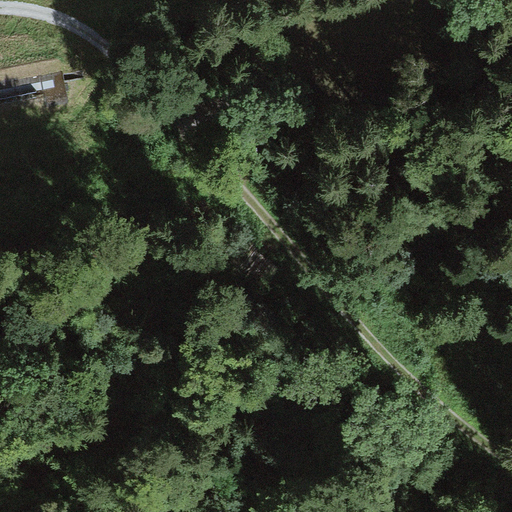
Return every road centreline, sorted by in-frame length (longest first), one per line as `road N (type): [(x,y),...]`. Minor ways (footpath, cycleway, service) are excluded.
road 1 (track): [(511,463),(438,411),(213,154)]
road 2 (track): [(0,6),(69,23),(105,42),(135,64),(213,154)]
